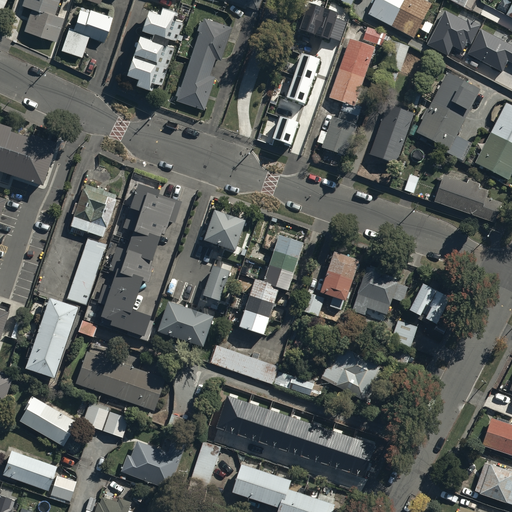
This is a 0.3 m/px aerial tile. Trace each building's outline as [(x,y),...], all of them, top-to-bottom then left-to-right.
[(23,29),(56,40),(64,17),(55,14),(59,0),(22,0),(21,3),(31,6),(23,29)] [(374,0),(368,13),(414,37),(432,3),(426,0),(374,0)] [(136,80),(149,85),(176,9),(161,3),(158,10),(148,6),(141,27),(152,30),(151,36),(139,32),(126,70),(138,74),(136,80)] [(309,3),(300,30),(329,40),(330,38),(341,42),(348,22),(336,18),(338,13),(309,3)] [(82,56),(88,37),(103,42),(112,16),(79,5),(71,28),(67,27),(60,49),(82,56)] [(446,10),(427,44),(448,55),(453,45),(462,50),(467,41),(470,43),(480,25),(467,19),(466,21),(446,10)] [(175,97),(203,107),(214,75),(209,73),(215,58),(220,59),(231,26),(203,17),(175,97)] [(386,34),(367,26),(362,38),(382,45),(386,34)] [(511,45),(481,30),(469,53),(502,70),(507,60),(511,62),(511,45)] [(328,97),(343,103),(337,118),(332,117),(321,146),(346,156),(357,126),(354,125),(361,106),(354,103),(375,48),(350,38),(328,97)] [(409,46),(390,40),(381,65),(383,65),(376,83),(390,88),(397,71),(399,71),(409,46)] [(302,54),(287,98),(305,104),(319,60),(302,54)] [(415,133),(446,149),(444,151),(463,162),(472,146),(455,137),(480,89),(447,72),(415,133)] [(405,105),(416,109),(421,97),(410,93),(405,105)] [(475,163),(508,180),(511,171),(511,105),(506,102),(475,163)] [(369,154),(396,164),(415,114),(388,104),(369,154)] [(273,138),(292,145),(299,123),(281,117),(273,138)] [(0,124),(0,170),(43,185),(57,143),(32,135),(31,138),(11,131),(12,128),(0,124)] [(404,189),(415,193),(421,178),(410,174),(404,189)] [(444,174),(435,201),(495,222),(503,201),(486,195),(490,186),(469,178),(467,182),(444,174)] [(70,226),(105,237),(118,196),(82,185),(70,226)] [(119,267),(101,322),(146,337),(154,314),(136,308),(145,281),(149,282),(163,237),(167,239),(179,201),(137,187),(130,209),(140,213),(122,268),(119,267)] [(216,210),(205,240),(236,250),(246,220),(216,210)] [(256,278),(240,326),(264,334),(280,288),(288,290),(304,243),(280,234),(264,281),(256,278)] [(66,297),(88,304),(107,246),(86,239),(66,297)] [(361,260),(333,251),(320,292),(333,296),(330,305),(344,310),(361,260)] [(214,264),(204,293),(220,299),(232,265),(218,260),(216,264),(214,264)] [(352,313),(384,323),(398,281),(383,276),(384,272),(367,266),(366,269),(352,313)] [(438,325),(451,298),(423,284),(410,310),(421,316),(419,320),(424,322),(426,319),(438,325)] [(325,299),(306,292),(300,309),(319,316),(325,299)] [(26,368),(55,377),(79,308),(50,298),(26,368)] [(169,299),(159,330),(204,345),(214,315),(169,299)] [(0,309),(0,340),(9,312),(0,309)] [(398,321),(391,341),(410,348),(417,327),(398,321)] [(213,362),(271,383),(277,367),(219,346),(213,362)] [(367,401),(384,366),(342,346),(335,361),(329,359),(320,377),(367,401)] [(76,385),(151,410),(163,377),(87,352),(76,385)] [(11,378),(0,374),(0,402),(3,403),(11,378)] [(289,388),(311,396),(315,383),(293,376),(289,388)] [(227,396),(216,428),(363,477),(373,446),(227,396)] [(18,421),(63,446),(77,422),(32,397),(18,421)] [(83,425),(122,438),(129,418),(90,405),(83,425)] [(199,424),(172,415),(167,428),(195,437),(199,424)] [(511,425),(494,419),(484,444),(511,453),(511,425)] [(120,472),(167,490),(185,443),(170,437),(165,452),(137,441),(132,456),(127,455),(120,472)] [(219,451),(203,446),(186,495),(203,501),(219,451)] [(4,478),(49,493),(58,466),(13,451),(4,478)] [(293,480),(244,463),(234,493),(279,508),(277,511),(334,511),(337,506),(289,490),(293,480)] [(511,505),(511,472),(490,464),(479,492),(511,505)] [(51,495),(70,501),(76,483),(57,476),(51,495)] [(11,511),(15,501),(0,495),(0,511),(11,511)] [(127,511),(131,502),(119,498),(117,503),(101,497),(96,511),(127,511)]
